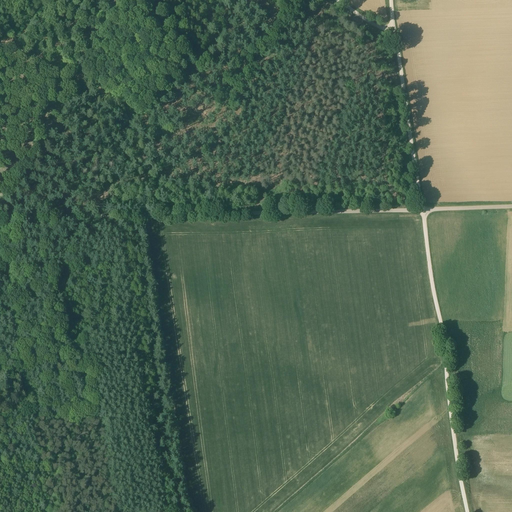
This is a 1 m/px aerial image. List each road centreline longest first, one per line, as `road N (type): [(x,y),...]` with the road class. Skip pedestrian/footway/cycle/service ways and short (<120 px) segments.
road 1 (unclassified): [(511,207),(0,218)]
road 2 (track): [(468,511),(394,35)]
road 3 (track): [(146,216),(148,120),(0,36)]
